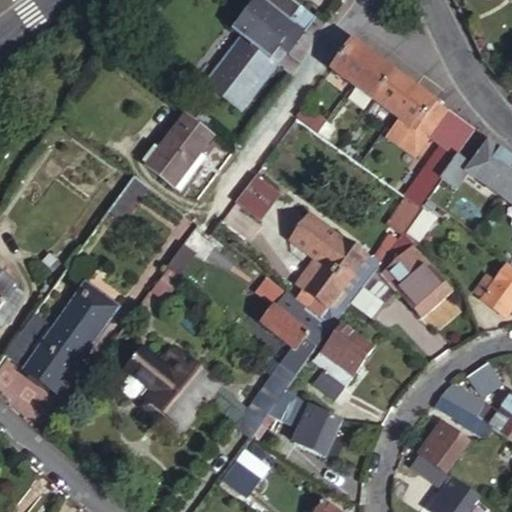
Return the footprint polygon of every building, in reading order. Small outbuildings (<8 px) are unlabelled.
[(292,55),(320,18),(304,7),(294,21),(266,0),(260,0),(237,33),(245,38),(210,87),(246,114),(267,85),(259,79),(282,48),(290,53),(292,55)] [(376,58),(355,43),(332,72),(354,88),(376,58)] [(267,85),(290,53),(282,48),(259,79),(267,85)] [(396,72),(376,58),(354,88),(374,102),(396,72)] [(418,89),(396,72),(374,102),(402,123),(410,112),(404,107),(418,89)] [(451,113),(418,89),(404,107),(410,112),(402,123),(416,133),(417,134),(420,130),(431,139),(451,113)] [(307,106),(299,117),(319,133),(328,121),(307,106)] [(176,187),(217,133),(188,112),(161,149),(158,153),(149,165),(149,166),(176,187)] [(446,150),(466,123),(451,113),(431,139),(446,150)] [(328,121),(319,133),(328,140),(338,128),(328,121)] [(416,133),(402,123),(395,132),(395,133),(408,143),(416,133)] [(461,155),(477,132),(466,123),(446,150),(456,157),(448,168),(437,160),(411,196),(422,204),(447,170),(449,171),(461,155)] [(161,149),(157,145),(145,161),(149,165),(158,153),(161,149)] [(449,171),(444,178),(459,189),(472,172),(511,202),(511,172),(511,170),(511,156),(503,151),(502,153),(491,145),(476,166),(461,155),(449,171)] [(446,150),(437,160),(448,168),(456,157),(446,150)] [(129,185),(137,191),(144,181),(135,175),(129,185)] [(266,220),(284,195),(261,177),(242,201),(266,220)] [(141,193),(147,185),(144,181),(137,191),(141,193)] [(129,185),(111,210),(119,215),(137,191),(129,185)] [(406,232),(422,209),(409,200),(391,226),(404,235),(406,232)] [(422,238),(436,220),(425,211),(411,231),(422,238)] [(413,249),(419,243),(406,232),(404,235),(403,237),(380,266),(379,269),(385,276),(413,249)] [(308,290),(300,302),(336,328),(379,269),(380,266),(344,241),(320,274),(308,290)] [(452,292),(413,249),(385,276),(423,319),(452,292)] [(511,265),(509,263),(492,285),(482,299),(480,302),(505,320),(511,310),(511,265)] [(182,278),(170,266),(152,290),(166,300),(182,278)] [(300,285),(308,290),(320,274),(312,268),(300,285)] [(0,295),(8,302),(0,312),(0,327),(2,329),(17,310),(25,294),(18,289),(21,284),(6,273),(3,278),(0,275),(0,279),(1,280),(0,281),(0,295)] [(291,341),(301,348),(320,321),(266,280),(258,290),(278,305),(266,323),(280,333),(291,341)] [(482,299),(492,285),(485,280),(475,293),(482,299)] [(36,315),(6,356),(28,371),(54,334),(77,351),(101,317),(110,323),(120,308),(105,297),(101,303),(83,290),(55,329),(36,315)] [(366,290),(354,305),(374,321),(387,306),(366,290)] [(77,351),(85,356),(110,323),(101,317),(77,351)] [(337,401),(373,348),(343,328),(317,365),(325,371),(316,386),(337,401)] [(273,341),(284,349),(291,341),(280,333),(273,341)] [(54,334),(28,371),(58,394),(85,356),(77,351),(54,334)] [(284,349),(276,361),(286,369),(301,348),(291,341),(284,349)] [(254,409),(205,373),(184,357),(173,349),(162,364),(146,352),(132,371),(137,375),(127,389),(128,394),(136,400),(141,399),(143,397),(152,403),(148,410),(180,434),(184,428),(187,431),(208,402),(241,427),(240,429),(256,439),(281,405),(290,392),(300,379),(286,369),(276,361),(268,373),(276,379),(254,409)] [(508,383),(495,363),(474,372),(493,402),(508,383)] [(451,391),(445,397),(490,429),(506,440),(511,443),(511,401),(503,414),(460,383),(451,391)] [(290,392),(281,405),(306,419),(295,440),(323,456),(341,421),(310,404),(290,392)] [(490,429),(445,397),(437,404),(458,421),(457,423),(482,441),(490,429)] [(443,427),(421,457),(446,476),(468,445),(443,427)] [(238,464),(261,482),(270,470),(247,452),(238,464)] [(472,511),(481,500),(446,476),(421,457),(412,470),(435,487),(431,492),(440,499),(432,511),(433,511),(472,511)] [(238,464),(225,483),(248,500),(261,482),(238,464)]
